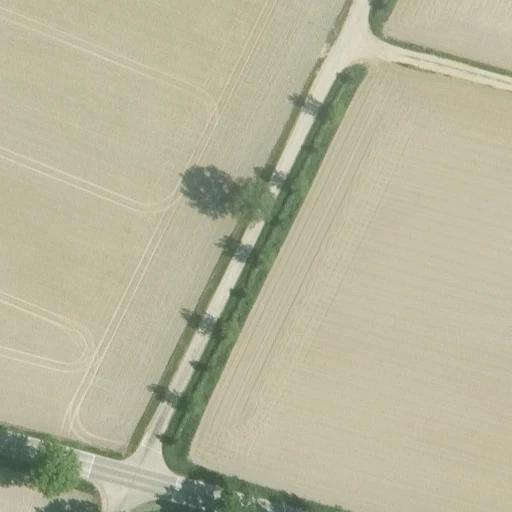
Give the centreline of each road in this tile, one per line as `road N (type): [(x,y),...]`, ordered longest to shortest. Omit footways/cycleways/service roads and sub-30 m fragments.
road 1 (unclassified): [(132,478),(367,0)]
road 2 (tertiary): [(132,478),(0,442)]
road 3 (tertiary): [(250,511),(132,478)]
